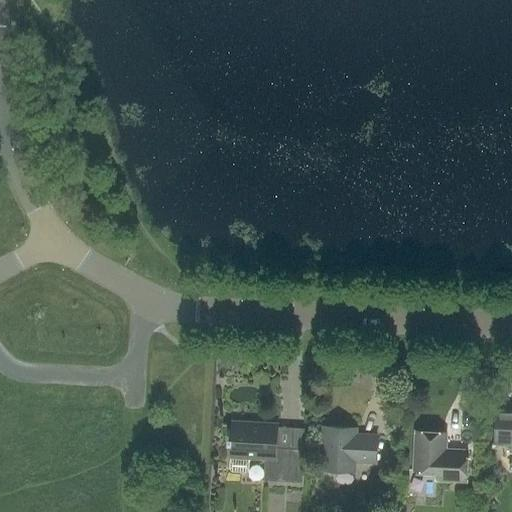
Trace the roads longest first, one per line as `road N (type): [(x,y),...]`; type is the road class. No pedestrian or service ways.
road 1 (unclassified): [(511,334),(201,322),(68,247)]
road 2 (unclassified): [(68,247),(4,151),(1,0)]
